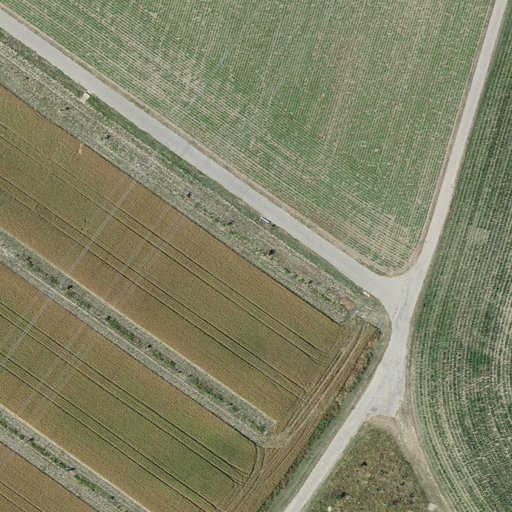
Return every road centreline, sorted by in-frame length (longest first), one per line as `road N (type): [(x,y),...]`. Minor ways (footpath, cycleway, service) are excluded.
road 1 (track): [(293,511),(379,385),(503,0)]
road 2 (residential): [(408,310),(0,18)]
